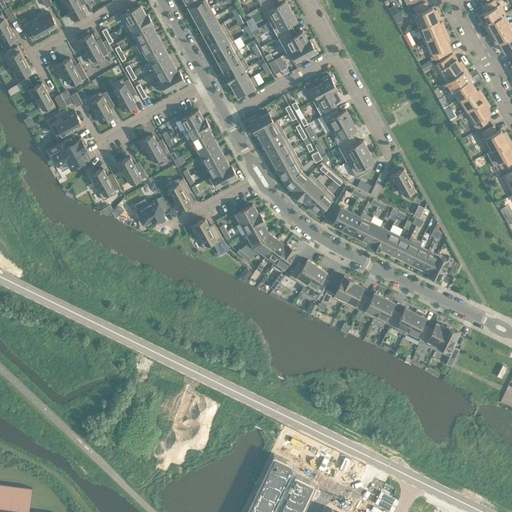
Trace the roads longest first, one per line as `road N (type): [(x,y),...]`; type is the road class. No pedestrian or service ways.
road 1 (tertiary): [(10,282),(481,511)]
road 2 (residential): [(259,176),(289,216),(330,244),(511,332)]
road 3 (residential): [(335,55),(225,115)]
road 4 (residential): [(99,139),(206,80)]
road 5 (residential): [(454,0),(511,107)]
